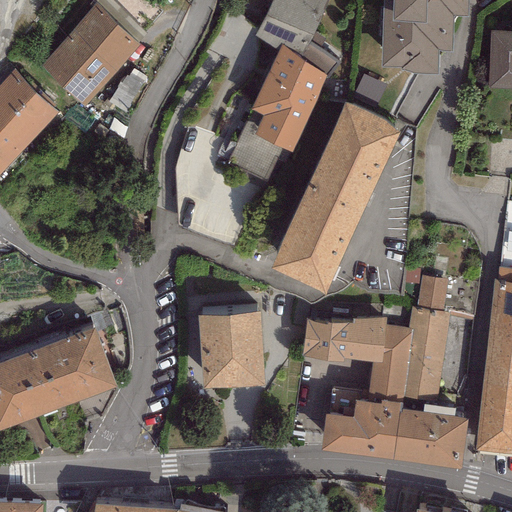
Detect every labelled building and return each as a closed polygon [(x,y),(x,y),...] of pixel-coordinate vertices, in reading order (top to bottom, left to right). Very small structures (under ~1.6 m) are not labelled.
[(94,0),(135,36),(161,7),(152,0),(94,0)] [(283,39),(324,71),(327,73),(338,59),(307,37),(323,0),(271,0),(257,27),(281,42),(283,39)] [(386,0),(385,54),(405,55),(405,57),(433,57),(433,34),(447,35),(448,0),(463,1),(463,0),(386,0)] [(82,95),(135,36),(97,2),(45,61),(82,95)] [(511,31),(494,30),(492,78),(511,79),(511,31)] [(318,85),(324,71),(283,39),(281,42),(252,104),(266,110),(259,126),(291,141),(318,85)] [(113,101),(123,108),(144,76),(133,69),(129,76),(125,74),(110,99),(113,101)] [(0,162),(52,107),(14,70),(0,85),(0,162)] [(362,76),(355,93),(376,101),(383,84),(362,76)] [(323,272),(394,120),(346,98),(275,249),(323,272)] [(511,130),(511,101),(490,101),(488,136),(502,137),(502,130),(511,130)] [(123,108),(111,104),(102,102),(96,118),(89,139),(117,149),(130,110),(123,108)] [(283,158),(291,141),(259,126),(266,110),(252,104),(231,148),(226,159),(265,177),(276,154),(283,158)] [(226,159),(231,148),(186,127),(174,164),(177,221),(175,223),(234,244),(265,177),(226,159)] [(511,200),(506,200),(499,266),(511,267),(511,200)] [(511,443),(511,277),(495,275),(477,440),(511,443)] [(473,314),(477,281),(445,278),(440,309),(473,314)] [(308,315),(310,300),(297,296),(290,322),(307,325),(308,315)] [(205,373),(261,370),(256,304),(201,307),(205,373)] [(410,328),(413,309),(384,305),(383,314),(382,324),(410,328)] [(353,318),(308,315),(307,325),(304,347),(341,350),(341,348),(379,352),(383,314),(354,314),(353,318)] [(0,414),(114,372),(95,320),(0,355),(0,414)] [(356,411),(358,395),(359,390),(331,386),(328,408),(356,411)] [(356,411),(328,408),(325,434),(325,436),(457,453),(462,412),(399,404),(401,395),(382,392),(381,398),(358,395),(356,411)] [(172,511),(174,505),(175,502),(96,495),(95,500),(92,511),(172,511)] [(39,511),(40,500),(0,498),(0,511),(39,511)] [(85,511),(92,511),(95,500),(93,499),(85,511)] [(466,511),(419,502),(417,511),(466,511)]
